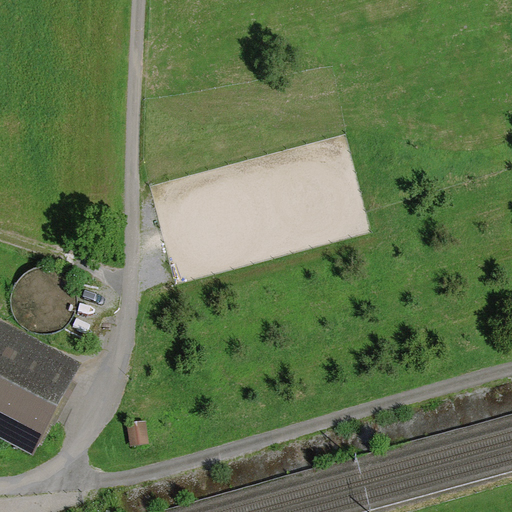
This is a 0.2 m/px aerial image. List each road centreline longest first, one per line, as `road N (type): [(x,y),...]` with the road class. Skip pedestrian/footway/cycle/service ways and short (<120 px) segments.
road 1 (track): [(35,485),(129,481),(511,371)]
road 2 (track): [(129,287),(142,0)]
road 3 (track): [(35,485),(107,406),(129,287)]
road 4 (track): [(129,287),(0,237)]
